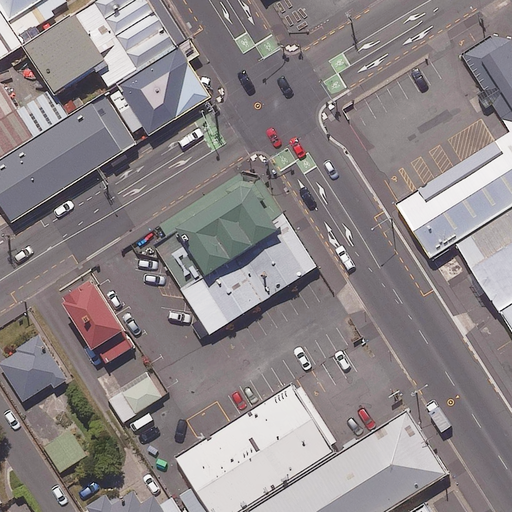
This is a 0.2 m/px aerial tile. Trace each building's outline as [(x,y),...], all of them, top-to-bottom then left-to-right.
[(0,0),(0,62),(37,39),(21,13),(12,0),(0,0)] [(41,0),(12,0),(21,13),(41,0)] [(161,0),(98,0),(84,10),(129,80),(188,42),(161,0)] [(80,16),(36,44),(65,89),(108,61),(80,16)] [(220,91),(188,42),(125,82),(156,132),(220,91)] [(0,83),(0,164),(50,132),(13,75),(0,83)] [(148,137),(117,89),(50,132),(0,164),(0,186),(20,218),(148,137)] [(511,117),(400,188),(442,253),(511,208),(511,117)] [(255,176),(180,223),(212,272),(287,224),(255,176)] [(511,214),(469,241),(510,305),(511,303),(511,214)] [(325,267),(299,226),(195,292),(221,333),(325,267)] [(95,272),(66,290),(112,361),(141,343),(95,272)] [(65,372),(40,331),(0,356),(0,358),(24,397),(65,372)] [(169,393),(157,374),(121,397),(133,416),(169,393)] [(296,385),(189,453),(226,511),(237,511),(337,448),(296,385)] [(414,407),(250,511),(394,511),(456,473),(414,407)] [(87,453),(72,428),(45,444),(61,470),(87,453)] [(115,504),(108,491),(88,503),(93,511),(183,511),(173,495),(162,502),(155,491),(140,501),(134,492),(115,504)] [(440,511),(433,499),(412,511),(440,511)]
